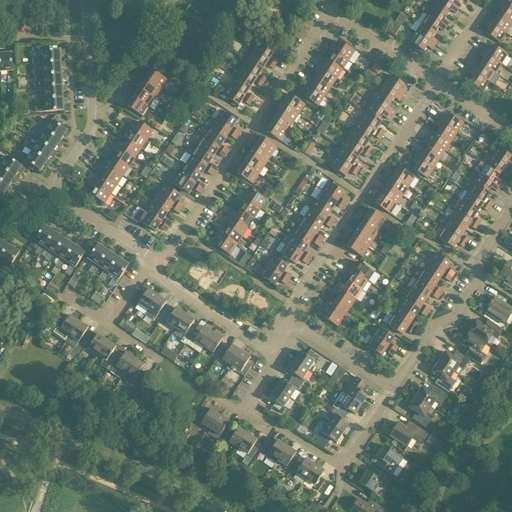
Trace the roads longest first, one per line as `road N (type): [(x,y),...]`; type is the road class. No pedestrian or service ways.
road 1 (residential): [(158,268),(331,14),(436,83)]
road 2 (residential): [(391,390),(434,325),(454,316),(511,208)]
road 3 (residential): [(51,190),(91,123),(85,0)]
road 4 (residential): [(391,390),(340,462),(250,408)]
road 5 (unclassified): [(224,511),(63,435)]
road 6 (residential): [(277,355),(166,282),(158,268)]
road 7 (residential): [(391,390),(284,316)]
road 8 (residential): [(151,261),(51,190)]
